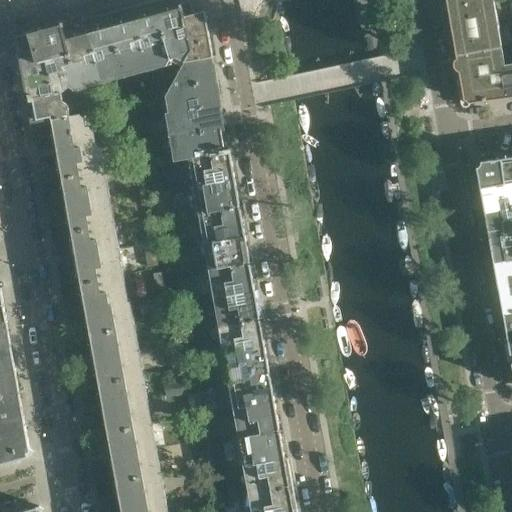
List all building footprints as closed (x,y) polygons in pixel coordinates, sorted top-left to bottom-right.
[(499,22),(497,11),(491,12),(489,0),(484,0),(448,6),(452,30),(499,22)] [(217,80),(206,15),(207,14),(207,11),(206,12),(205,10),(192,14),(189,2),(180,5),(193,50),(185,62),(186,63),(179,74),(180,78),(178,79),(179,87),(217,80)] [(193,50),(180,5),(157,11),(170,59),(177,57),(185,62),(193,50)] [(170,59),(157,11),(134,18),(149,72),(158,70),(156,63),(170,59)] [(149,72),(134,18),(111,24),(124,72),(138,68),(140,75),(149,72)] [(498,47),(495,34),(501,33),(499,22),(452,30),(456,54),(498,47)] [(124,72),(111,24),(88,30),(103,85),(112,83),(110,76),(124,72)] [(103,85),(88,30),(67,36),(64,25),(62,26),(65,37),(78,84),(92,81),(94,87),(103,85)] [(78,84),(65,37),(62,26),(39,32),(42,43),(56,94),(62,93),(70,87),(78,84)] [(56,94),(42,43),(39,32),(27,35),(30,46),(27,47),(27,48),(19,50),(28,99),(56,94)] [(502,70),(498,47),(456,54),(460,78),(501,71),(501,70),(502,70)] [(511,68),(502,70),(501,70),(501,71),(505,98),(511,96),(511,68)] [(505,98),(501,71),(460,78),(465,104),(505,98)] [(221,104),(217,80),(179,87),(171,88),(170,89),(174,112),(221,104)] [(70,115),(69,105),(63,101),(62,93),(56,94),(28,99),(32,122),(52,119),(70,115)] [(223,129),(221,114),(223,114),(221,104),(174,112),(171,112),(175,136),(221,128),(221,129),(223,129)] [(93,145),(90,126),(82,128),(79,114),(70,115),(52,119),(58,151),(93,145)] [(230,151),(227,136),(223,136),(221,129),(221,128),(175,136),(180,160),(194,158),(194,157),(230,151)] [(103,171),(98,144),(93,145),(58,151),(62,178),(103,171)] [(234,178),(230,151),(194,157),(194,158),(199,184),(234,178)] [(511,182),(511,157),(481,162),(476,167),(480,188),(511,182)] [(107,197),(103,171),(62,178),(67,204),(107,197)] [(240,206),(234,178),(199,184),(204,212),(240,206)] [(511,208),(511,182),(480,188),(485,213),(511,208)] [(112,223),(107,197),(67,204),(72,231),(112,223)] [(245,234),(240,206),(204,212),(209,240),(245,234)] [(511,233),(511,208),(485,213),(489,238),(511,233)] [(117,250),(112,223),(72,231),(76,257),(117,250)] [(511,259),(511,233),(489,238),(493,263),(511,259)] [(250,262),(245,234),(209,240),(214,268),(250,262)] [(122,276),(117,250),(76,257),(81,283),(122,276)] [(511,285),(511,259),(493,263),(498,288),(511,285)] [(255,290),(250,262),(214,268),(219,296),(255,290)] [(126,302),(122,276),(81,283),(86,310),(126,302)] [(511,310),(511,285),(498,288),(502,313),(511,310)] [(260,318),(255,290),(219,296),(224,324),(260,318)] [(131,327),(126,302),(86,310),(90,335),(131,327)] [(172,318),(170,308),(160,310),(162,320),(172,318)] [(511,336),(511,310),(502,313),(507,338),(511,336)] [(265,345),(260,318),(224,324),(229,352),(265,345)] [(0,347),(11,346),(7,322),(0,323),(0,347)] [(177,337),(175,322),(167,323),(170,339),(177,337)] [(135,352),(131,327),(90,335),(95,359),(135,352)] [(270,373),(265,345),(229,352),(234,380),(270,373)] [(0,371),(15,369),(11,346),(0,347),(0,371)] [(139,376),(135,352),(95,359),(99,383),(139,376)] [(183,368),(182,360),(180,352),(171,354),(174,370),(183,368)] [(0,396),(19,393),(15,369),(0,371),(0,396)] [(275,401),(270,373),(234,380),(239,408),(275,401)] [(144,401),(139,376),(99,383),(104,408),(144,401)] [(0,420),(24,416),(19,393),(0,396),(0,420)] [(148,425),(144,401),(104,408),(108,432),(148,425)] [(280,429),(275,401),(239,408),(244,436),(280,429)] [(31,455),(24,416),(0,420),(0,458),(1,463),(31,455)] [(194,437),(191,419),(177,422),(179,430),(184,429),(186,438),(194,437)] [(153,449),(148,425),(108,432),(112,457),(153,449)] [(285,457),(280,429),(244,436),(249,464),(285,457)] [(157,474),(153,449),(112,457),(117,481),(157,474)] [(290,485),(285,457),(249,464),(254,492),(290,485)] [(204,488),(202,472),(201,469),(188,471),(192,491),(204,488)] [(161,498),(157,474),(117,481),(121,505),(161,498)] [(294,511),(290,485),(254,492),(257,511),(294,511)] [(163,511),(161,498),(121,505),(122,511),(163,511)]
